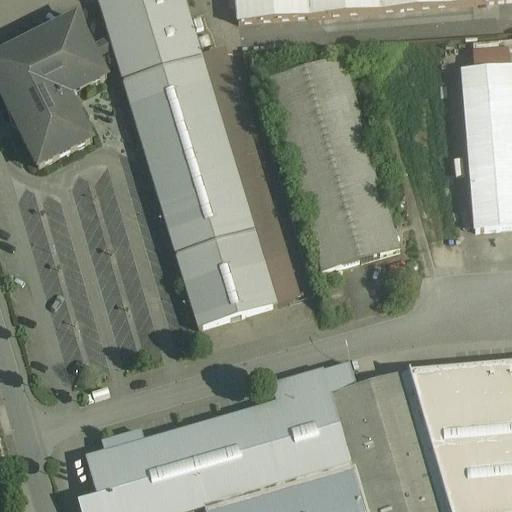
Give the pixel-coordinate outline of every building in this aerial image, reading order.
[(181,0),(111,0),(97,4),(109,43),(112,53),(197,334),(276,310),(264,268),(200,60),(181,0)] [(511,0),(234,0),(237,27),(511,3),(511,0)] [(75,21),(0,58),(0,98),(37,172),(91,144),(68,100),(105,81),(95,61),(112,53),(109,43),(91,52),(75,21)] [(511,44),(472,47),(473,57),(508,54),(511,54),(511,44)] [(287,261),(224,53),(200,60),(264,268),(287,261)] [(508,54),(473,57),(474,75),(509,72),(508,54)] [(342,62),(264,85),(321,278),(398,255),(342,62)] [(474,75),(461,76),(474,236),(511,232),(511,102),(509,72),(474,75)] [(493,362),(410,387),(413,396),(414,396),(450,511),(505,511),(511,510),(511,425),(511,422),(504,399),(493,362)] [(348,368),(323,375),(322,373),(269,388),(275,407),(143,446),(139,435),(101,446),(104,456),(85,462),(95,499),(76,504),(78,511),(446,511),(413,396),(410,387),(407,377),(356,392),(348,368)]
